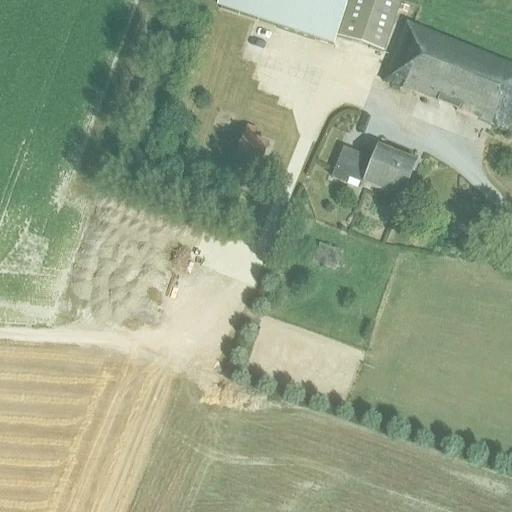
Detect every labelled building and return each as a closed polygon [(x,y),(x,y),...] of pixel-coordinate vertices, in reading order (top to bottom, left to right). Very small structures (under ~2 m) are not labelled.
[(347,0),(217,0),(215,8),(332,47),(347,0)] [(381,54),(399,0),(348,0),(336,39),(381,54)] [(509,133),(511,125),(511,65),(405,23),(382,83),(509,133)] [(166,103),(162,116),(168,118),(172,105),(166,103)] [(245,127),(232,159),(258,169),(267,145),(252,139),(255,131),(245,127)] [(346,181),(350,182),(399,201),(414,163),(376,148),(370,164),(355,158),(355,157),(342,151),(330,181),(344,187),(346,181)] [(320,243),(312,261),(334,271),(341,252),(320,243)]
